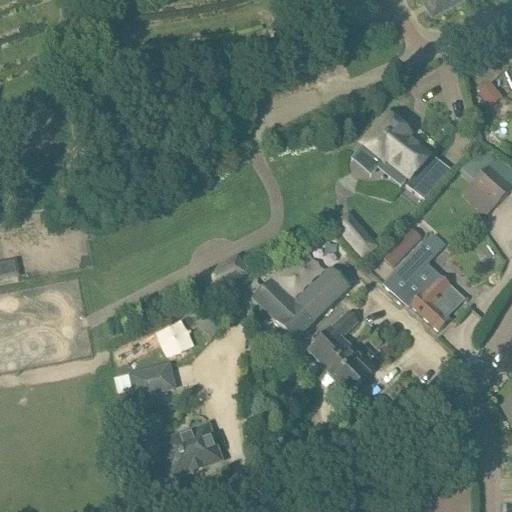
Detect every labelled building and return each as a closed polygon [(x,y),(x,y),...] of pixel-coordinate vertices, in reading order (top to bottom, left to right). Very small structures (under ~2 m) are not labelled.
[(487,85),(476,94),(487,108),(499,100),(487,85)] [(386,117),(360,147),(383,166),(386,163),(408,183),(428,160),(406,140),(409,137),(386,117)] [(461,195),(485,218),(511,190),(487,167),(461,195)] [(378,252),(348,214),(331,228),(362,265),(378,252)] [(397,245),(383,260),(392,269),(406,254),(420,239),(411,230),(397,245)] [(424,243),(383,287),(397,301),(403,306),(406,304),(437,334),(448,323),(445,320),(452,313),(440,301),(450,290),(428,269),(425,266),(443,247),(434,238),(424,243)] [(238,257),(198,277),(209,297),(248,278),(238,257)] [(14,266),(0,268),(0,285),(17,282),(14,266)] [(330,272),(294,306),(272,284),(252,303),(293,346),(349,292),(330,272)] [(204,312),(194,324),(211,338),(220,326),(204,312)] [(330,330),(330,331),(307,354),(323,370),(320,373),(346,400),(368,378),(354,363),(358,359),(341,342),(358,326),(346,314),(330,330)] [(169,362),(199,350),(192,334),(162,347),(169,362)] [(133,402),(173,393),(167,367),(127,376),(133,402)] [(511,403),(502,409),(511,428),(511,403)] [(174,437),(144,448),(155,479),(156,478),(168,473),(172,482),(173,482),(173,481),(190,475),(190,477),(201,473),(201,471),(217,465),(219,465),(205,425),(174,437)]
